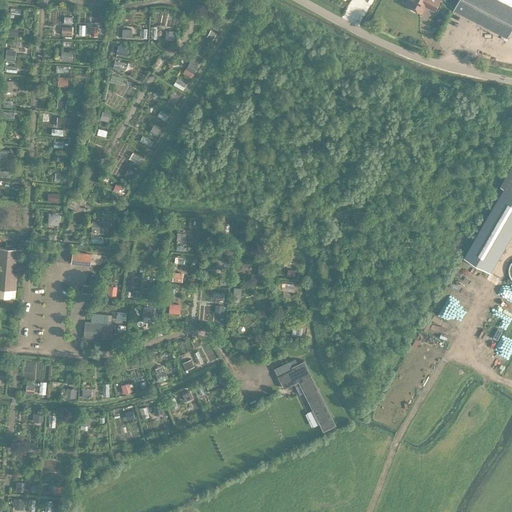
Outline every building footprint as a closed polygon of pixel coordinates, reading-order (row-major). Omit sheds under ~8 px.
[(224,0),(222,4),(230,9),(235,0),(224,0)] [(408,0),(406,5),(409,6),(410,9),(414,11),(416,10),(420,12),(423,5),(434,11),(439,0),(408,0)] [(511,0),(457,0),(453,9),(506,37),(511,26),(511,0)] [(8,25),(7,36),(16,37),(17,27),(13,27),(13,25),(8,25)] [(63,27),(63,36),(71,36),(72,27),(63,27)] [(210,31),(206,37),(212,40),(215,34),(210,31)] [(118,46),(116,54),(124,56),(126,48),(118,46)] [(6,50),(6,60),(14,61),(15,51),(6,50)] [(61,52),(60,61),(69,61),(69,52),(61,52)] [(190,61),(185,69),(190,72),(193,73),(197,66),(190,61)] [(58,77),(57,87),(67,87),(67,78),(58,77)] [(184,90),(187,84),(177,78),(174,84),(184,90)] [(4,82),(3,90),(12,91),(12,82),(4,82)] [(172,92),(168,100),(175,104),(179,96),(172,92)] [(57,100),(56,109),(65,110),(66,104),(61,104),(61,101),(57,100)] [(102,111),(100,120),(108,122),(110,113),(102,111)] [(57,117),(56,127),(64,127),(64,118),(57,117)] [(154,124),(149,132),(156,136),(161,128),(154,124)] [(131,160),(140,163),(141,157),(132,154),(131,160)] [(511,164),(500,186),(511,193),(511,164)] [(129,167),(124,175),(131,179),(136,171),(129,167)] [(116,182),(112,191),(116,192),(118,188),(120,188),(121,185),(116,182)] [(51,194),(50,202),(58,202),(58,194),(51,194)] [(92,221),(91,229),(99,230),(100,222),(92,221)] [(204,226),(204,228),(205,232),(212,233),(216,228),(213,223),(207,222),(204,226)] [(236,225),(235,235),(246,236),(247,226),(236,225)] [(177,231),(176,241),(185,242),(185,232),(177,231)] [(0,247),(0,288),(15,290),(19,249),(10,249),(10,245),(5,245),(5,248),(0,247)] [(90,265),(91,255),(72,252),(71,263),(90,265)] [(216,260),(215,267),(227,269),(228,261),(216,260)] [(239,261),(235,266),(238,271),(244,272),(247,267),(245,262),(239,261)] [(173,272),(172,280),(180,281),(181,272),(173,272)] [(282,282),(281,289),(293,291),(293,283),(282,282)] [(233,287),(232,296),(240,297),(241,288),(233,287)] [(148,292),(147,299),(156,300),(157,293),(148,292)] [(169,304),(168,313),(176,314),(177,304),(169,304)] [(215,305),(214,312),(223,313),(224,306),(215,305)] [(147,307),(146,314),(154,316),(155,308),(147,307)] [(102,339),(103,324),(85,322),(84,322),(83,338),(84,338),(102,339)] [(293,327),(292,335),(301,337),(302,328),(293,327)] [(191,359),(182,363),(186,370),(194,366),(191,359)] [(311,376),(303,361),(291,367),(288,362),(274,369),(283,389),(291,385),(298,381),(304,395),(323,431),(336,425),(311,376)] [(157,373),(155,374),(159,383),(166,379),(162,371),(157,373)] [(218,377),(211,380),(214,386),(220,383),(218,377)] [(128,383),(121,385),(123,394),(131,391),(128,383)] [(26,384),(25,393),(33,394),(34,385),(26,384)] [(67,389),(66,397),(75,398),(76,390),(67,389)] [(91,389),(82,389),(82,398),(91,398),(91,389)] [(190,390),(181,393),(185,402),(193,398),(190,390)] [(161,404),(152,406),(154,413),(162,411),(161,404)] [(132,410),(124,412),(126,418),(134,417),(132,410)] [(33,413),(32,422),(42,423),(42,414),(33,413)] [(89,418),(81,418),(81,426),(86,426),(89,426),(89,418)] [(16,482),(15,491),(23,491),(24,483),(16,482)] [(56,485),(56,494),(67,495),(67,486),(56,485)] [(14,499),(14,507),(23,508),(24,499),(14,499)]
